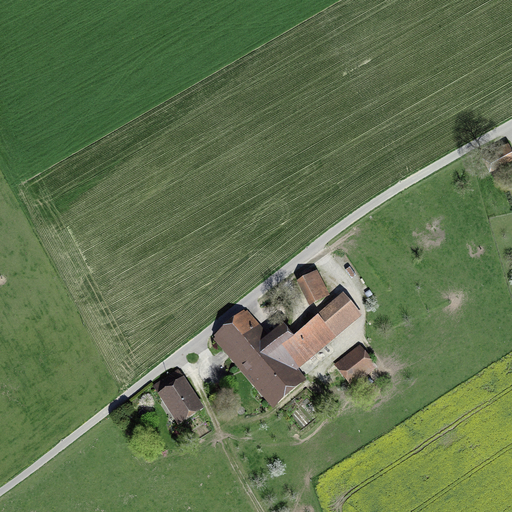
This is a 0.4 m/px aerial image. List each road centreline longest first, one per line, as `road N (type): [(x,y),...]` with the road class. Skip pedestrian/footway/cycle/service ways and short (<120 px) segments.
road 1 (unclassified): [(511,122),(376,200),(0,491)]
road 2 (track): [(194,378),(261,511)]
